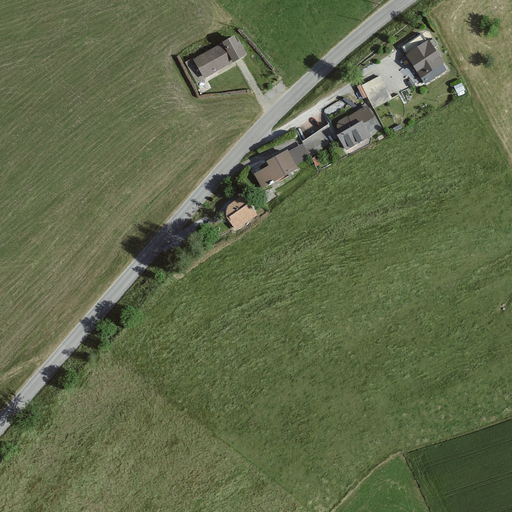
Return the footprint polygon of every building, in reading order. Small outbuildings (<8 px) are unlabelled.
[(243,59),(232,39),(188,63),(199,83),(243,59)] [(441,63),(427,43),(405,57),(419,77),(441,63)] [(372,108),(392,100),(383,78),(363,86),(372,108)] [(339,135),(335,139),(345,155),(381,132),(367,108),(335,127),(339,135)] [(265,170),(253,176),(260,189),(296,172),(286,154),(263,165),(265,170)] [(222,212),(235,232),(258,216),(244,196),(222,212)]
